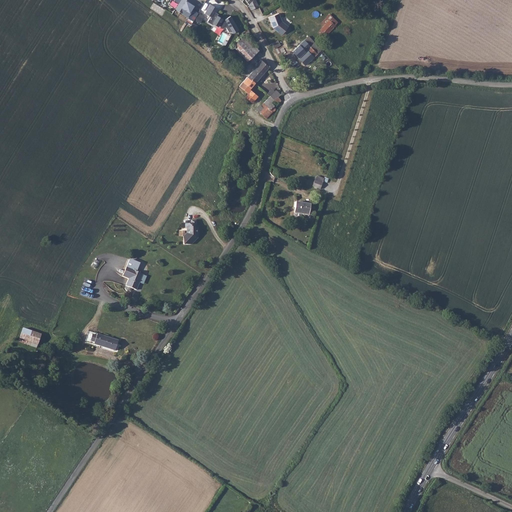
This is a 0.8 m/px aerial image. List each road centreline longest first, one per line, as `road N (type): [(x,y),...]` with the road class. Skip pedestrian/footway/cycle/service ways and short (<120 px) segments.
road 1 (unclassified): [(292,101),(241,232),(48,511)]
road 2 (unclassified): [(511,84),(409,76),(292,101)]
road 3 (primary): [(511,336),(430,469)]
